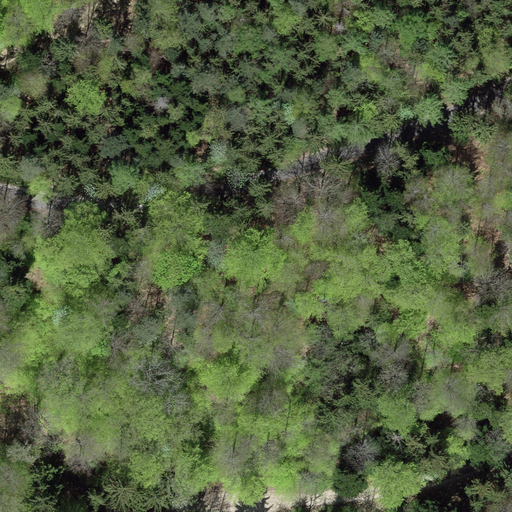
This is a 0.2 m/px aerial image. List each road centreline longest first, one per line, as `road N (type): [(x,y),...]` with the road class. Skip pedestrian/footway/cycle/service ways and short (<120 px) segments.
road 1 (unclassified): [(0,194),(116,212),(198,212),(511,93)]
road 2 (track): [(176,511),(383,491),(511,454)]
road 3 (track): [(121,0),(89,31),(0,72)]
